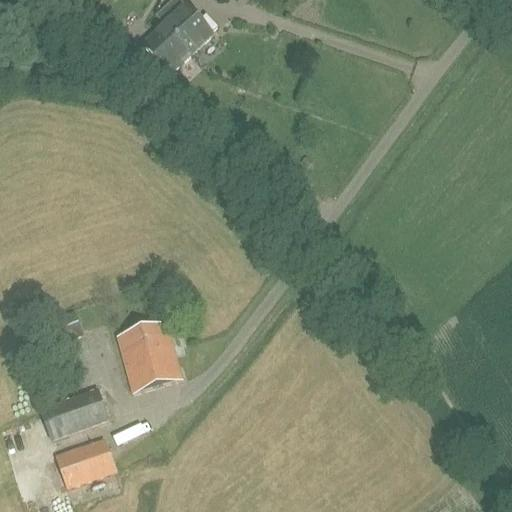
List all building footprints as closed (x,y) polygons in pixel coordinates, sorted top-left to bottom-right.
[(176,0),(156,18),(165,28),(193,58),(214,39),(185,8),(178,0),(176,0)] [(193,58),(165,28),(142,49),(171,79),(193,58)] [(74,316),(44,329),(54,351),(84,338),(74,316)] [(118,341),(133,398),(182,385),(167,328),(118,341)] [(98,394),(41,415),(52,445),(109,424),(98,394)] [(105,445),(56,462),(68,495),(117,477),(105,445)]
